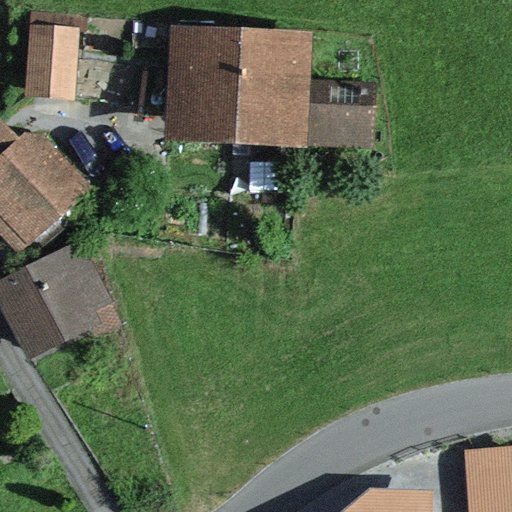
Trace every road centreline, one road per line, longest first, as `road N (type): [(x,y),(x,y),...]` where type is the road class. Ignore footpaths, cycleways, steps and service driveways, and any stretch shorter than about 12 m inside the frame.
road 1 (residential): [(511,400),(383,424),(254,511)]
road 2 (residential): [(107,511),(0,334)]
